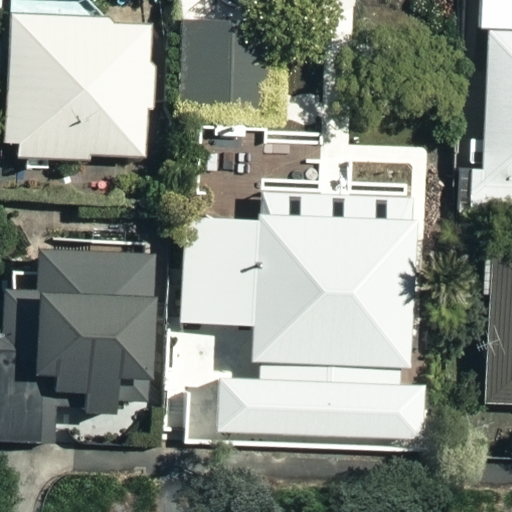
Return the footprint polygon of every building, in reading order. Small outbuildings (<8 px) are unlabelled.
[(151,120),(151,55),(141,55),(141,16),(0,17),(0,145),(8,145),(8,162),(142,160),(142,120),(151,120)] [(270,20),(174,23),(177,126),(272,124),(270,20)] [(477,160),(465,160),(464,218),(511,219),(511,33),(479,33),(477,160)] [(398,263),(409,263),(408,194),(265,195),(265,180),(196,181),(197,313),(244,312),(245,410),(399,409),(398,343),(410,343),(409,294),(398,294),(398,263)] [(26,300),(0,299),(0,442),(46,443),(45,409),(74,409),(74,419),(109,419),(109,376),(140,375),(139,244),(93,244),(93,238),(55,238),(55,245),(37,245),(37,261),(25,261),(26,300)] [(511,252),(473,252),(473,297),(482,297),(481,407),(511,407),(511,252)]
